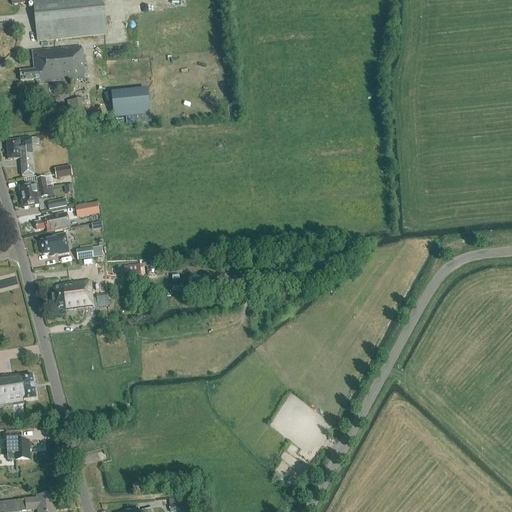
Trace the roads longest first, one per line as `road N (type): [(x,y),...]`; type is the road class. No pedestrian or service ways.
road 1 (unclassified): [(311,511),(442,269),(477,253),(511,250)]
road 2 (unclassified): [(88,511),(20,253)]
